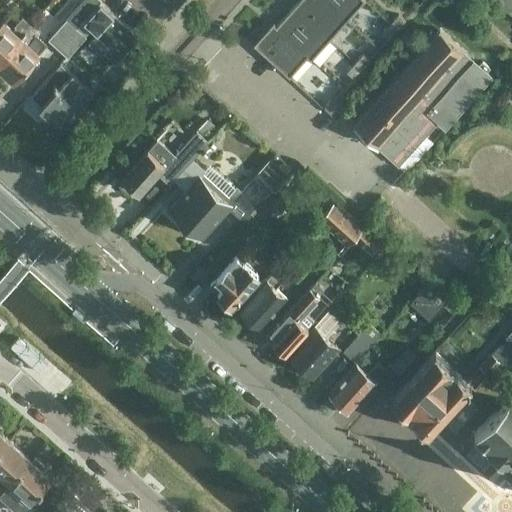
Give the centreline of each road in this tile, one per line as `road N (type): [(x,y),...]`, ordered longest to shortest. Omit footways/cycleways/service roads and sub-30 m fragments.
road 1 (residential): [(392,511),(135,281),(81,285)]
road 2 (tertiary): [(333,511),(81,285)]
road 3 (residential): [(44,203),(229,0)]
road 4 (residential): [(0,366),(163,511)]
